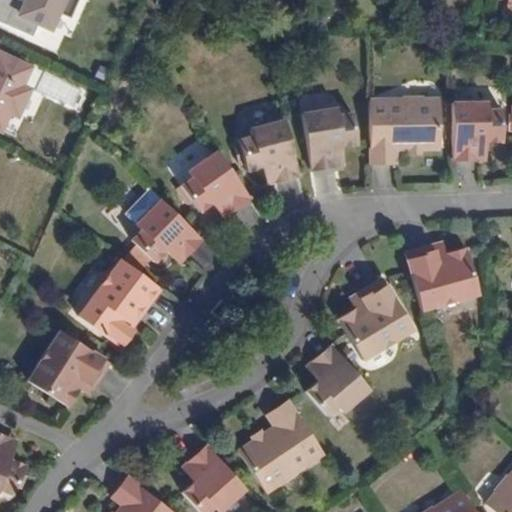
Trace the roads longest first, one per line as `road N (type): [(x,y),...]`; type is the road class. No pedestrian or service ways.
road 1 (residential): [(110,426),(193,408),(238,386),(280,348),(323,258),(362,209)]
road 2 (residential): [(362,209),(305,216),(260,238),(110,426)]
road 3 (residential): [(511,202),(362,209)]
